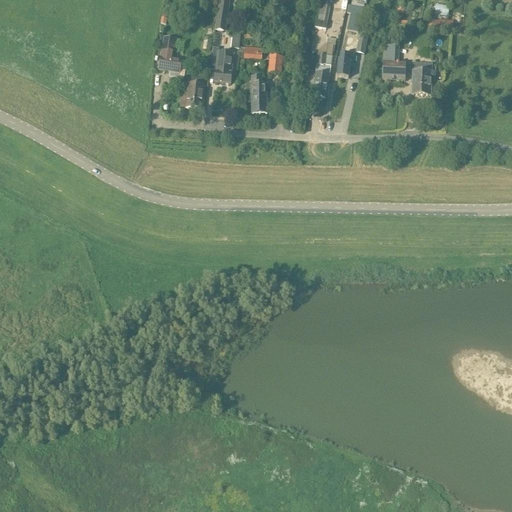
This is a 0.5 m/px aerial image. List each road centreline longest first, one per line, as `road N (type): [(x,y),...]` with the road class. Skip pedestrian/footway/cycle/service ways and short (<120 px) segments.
road 1 (unclassified): [(511,209),(221,206),(161,198),(0,118)]
road 2 (residential): [(511,148),(166,125),(156,112),(159,85)]
